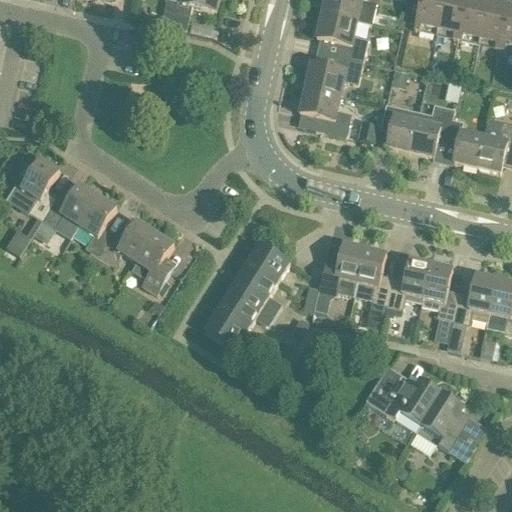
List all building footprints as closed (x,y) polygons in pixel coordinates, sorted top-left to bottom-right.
[(219,0),(171,0),(171,5),(167,4),(161,30),(186,36),(192,10),(216,15),(219,0)] [(327,0),(323,18),(359,26),(372,29),(378,0),(327,0)] [(422,0),(416,29),(415,35),(436,40),(445,0),(422,0)] [(445,0),(436,40),(458,45),(467,0),(445,0)] [(468,0),(467,0),(458,45),(479,49),(489,0),(473,0),(473,1),(468,0)] [(489,0),(479,49),(500,54),(510,9),(503,8),(505,0),(489,0)] [(511,9),(510,9),(500,54),(511,56),(511,9)] [(202,17),(202,28),(220,28),(220,17),(202,17)] [(342,49),(339,61),(364,67),(369,44),(355,41),(359,26),(323,18),(317,44),(342,49)] [(306,93),(342,101),(345,86),(359,89),(364,67),(339,61),(336,74),(312,68),(306,93)] [(404,92),(407,77),(396,75),(392,90),(404,92)] [(342,101),(306,93),(300,119),(332,126),(329,139),(347,143),(352,119),(338,116),(342,101)] [(388,152),(411,158),(420,118),(386,110),(381,134),(392,137),(388,152)] [(420,118),(411,158),(435,163),(438,147),(448,150),(453,125),(455,115),(435,110),(433,121),(420,118)] [(511,129),(489,124),(485,142),(478,173),(501,178),(504,169),(511,170),(511,129)] [(453,125),(448,150),(458,152),(454,167),(478,173),(485,142),(461,137),(463,128),(453,125)] [(363,129),(359,145),(374,149),(378,132),(363,129)] [(7,204),(42,227),(55,205),(46,198),(60,177),(40,165),(30,181),(25,177),(7,204)] [(446,169),(445,185),(456,186),(457,170),(446,169)] [(55,205),(42,227),(56,236),(65,222),(79,231),(98,201),(79,189),(65,211),(55,205)] [(85,254),(99,263),(113,241),(102,234),(116,213),(98,201),(79,231),(93,241),(85,254)] [(113,241),(99,263),(113,272),(122,259),(136,268),(155,238),(136,226),(123,247),(113,241)] [(155,238),(136,268),(138,269),(134,275),(147,283),(142,290),(156,300),(176,268),(166,262),(174,250),(155,238)] [(280,286),(290,268),(260,249),(249,267),(280,286)] [(337,298),(354,302),(365,254),(343,250),(338,274),(325,271),(320,296),(336,300),(337,298)] [(370,308),(386,312),(392,287),(380,284),(386,259),(365,254),(354,302),(370,306),(370,308)] [(208,262),(188,265),(192,283),(211,279),(208,262)] [(424,304),(432,270),(409,265),(404,289),(392,287),(386,312),(395,314),(402,316),(405,305),(423,309),(424,304)] [(434,270),(432,270),(424,304),(423,309),(422,312),(438,316),(436,324),(453,327),(459,302),(447,300),(453,275),(447,273),(448,269),(435,266),(434,270)] [(280,286),(249,267),(238,284),(269,303),(270,300),(280,286)] [(470,305),(459,302),(453,327),(451,337),(461,339),(463,330),(469,331),(471,324),(488,328),(498,285),(476,280),(470,305)] [(269,303),(238,284),(227,302),(258,321),(256,324),(269,332),(283,308),(270,300),(269,303)] [(511,288),(498,285),(488,328),(487,332),(504,336),(503,339),(511,340),(511,288)] [(307,303),(316,305),(318,296),(319,293),(310,291),(307,303)] [(256,324),(258,321),(227,302),(217,319),(247,338),(256,324)] [(316,305),(307,303),(305,316),(314,318),(315,314),(316,305)] [(156,304),(150,313),(158,319),(164,310),(156,304)] [(395,314),(386,312),(384,320),(393,322),(394,319),(395,314)] [(236,356),(247,338),(217,319),(206,337),(236,356)] [(294,334),(302,339),(309,329),(301,323),(294,334)] [(287,363),(294,352),(286,347),(279,358),(287,363)] [(273,369),(281,374),(287,363),(279,358),(273,369)] [(377,387),(367,404),(418,437),(441,399),(418,385),(412,394),(402,388),(395,398),(377,387)] [(487,415),(506,405),(498,388),(478,397),(487,415)] [(462,413),(441,399),(418,437),(456,461),(476,430),(459,419),(462,413)]
